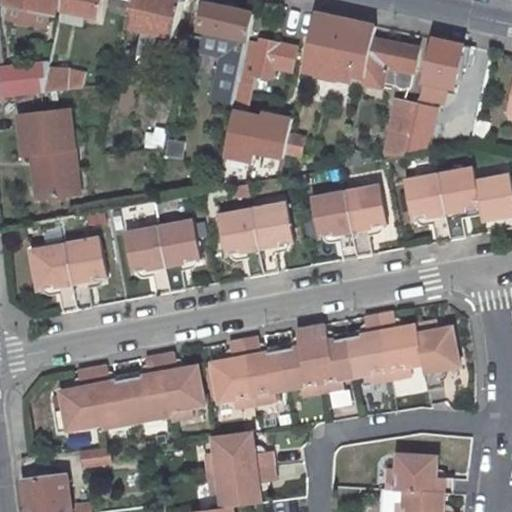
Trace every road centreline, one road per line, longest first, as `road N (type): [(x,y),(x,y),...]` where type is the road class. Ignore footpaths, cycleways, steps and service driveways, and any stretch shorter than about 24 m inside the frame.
road 1 (residential): [(0,356),(490,264)]
road 2 (residential): [(308,511),(321,443),(333,434),(423,420),(502,428)]
road 3 (residential): [(502,428),(511,369),(490,264)]
road 4 (residential): [(394,0),(511,27)]
